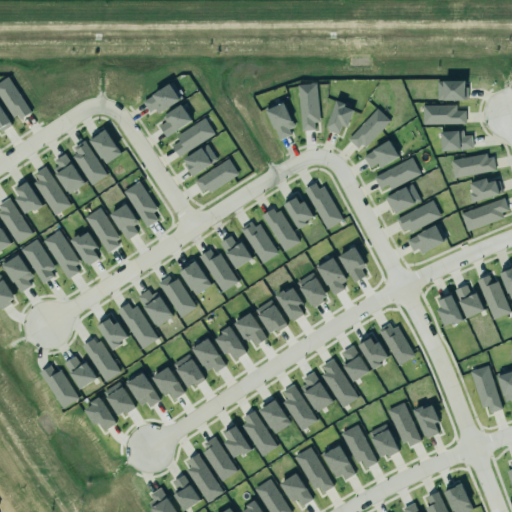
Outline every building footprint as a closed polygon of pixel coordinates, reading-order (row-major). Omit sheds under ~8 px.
[(0,94),(0,79),(8,75),(32,111),(17,120),(0,94)] [(437,81),(437,100),(465,100),(465,80),(437,81)] [(150,116),(180,100),(171,84),(142,100),(150,116)] [(314,130),(314,122),(318,122),(317,84),(298,84),(300,130),(314,130)] [(338,137),(343,124),(346,125),(353,108),(344,104),(346,100),(337,97),(325,128),(335,132),(334,135),(338,137)] [(277,138),(295,131),(284,103),(266,110),(277,138)] [(465,124),(465,110),(456,111),(456,105),(422,105),(423,124),(465,124)] [(0,132),(11,125),(0,106),(0,132)] [(165,136),(191,123),(183,107),(157,121),(165,136)] [(389,120),(376,108),(347,139),(360,151),(389,120)] [(179,140),(171,146),(178,157),(214,134),(204,118),(176,136),(179,140)] [(104,164),(121,154),(105,130),(89,140),(104,164)] [(472,150),(472,135),(463,136),(463,131),(441,131),(441,151),(472,150)] [(69,150),(92,185),(107,175),(84,140),(69,150)] [(369,168),(377,164),(379,168),(398,157),(389,141),(362,155),(369,168)] [(182,160),(191,176),(217,161),(207,145),(182,160)] [(83,185),(66,153),(50,162),(67,194),(83,185)] [(453,178),(496,170),(492,153),(450,161),(453,178)] [(373,177),(379,189),(387,185),(389,189),(420,174),(411,158),(373,177)] [(201,194),(238,177),(230,160),(193,178),(201,194)] [(28,174),(54,213),(70,202),(44,163),(28,174)] [(468,188),(470,187),(468,179),(486,173),(488,180),(497,176),(501,190),(472,199),(468,188)] [(152,211),(155,210),(141,181),(125,189),(143,228),(157,221),(152,211)] [(13,190),(24,215),(41,207),(29,182),(13,190)] [(306,189),(323,229),(341,221),(324,182),(306,189)] [(385,197),(394,215),(420,202),(411,184),(385,197)] [(312,220),(299,196),(284,204),(297,228),(312,220)] [(31,235),(9,198),(0,203),(0,216),(16,244),(31,235)] [(510,215),(504,198),(460,213),(465,230),(510,215)] [(403,235),(440,216),(432,201),(395,218),(403,235)] [(110,211),(126,238),(137,231),(132,224),(136,221),(125,203),(110,211)] [(280,251),(297,244),(280,207),(263,215),(280,251)] [(107,253),(121,244),(99,208),(84,217),(107,253)] [(256,219),(241,227),(260,263),(275,255),(256,219)] [(421,254),(444,242),(435,225),(406,240),(412,252),(418,248),(421,254)] [(0,250),(11,244),(0,226),(0,250)] [(58,230),(42,240),(66,279),(82,270),(58,230)] [(97,248),(88,230),(71,239),(85,266),(98,259),(93,249),(97,248)] [(235,242),(230,236),(219,242),(235,268),(251,259),(240,239),(235,242)] [(53,276),(49,271),(54,268),(35,239),(20,249),(42,283),(53,276)] [(336,253),(354,242),(366,263),(360,267),(364,274),(353,281),(336,253)] [(214,257),(210,249),(200,255),(219,292),(236,283),(221,253),(214,257)] [(332,294),(344,287),(337,276),(343,273),(332,254),(314,265),(332,294)] [(2,265),(19,293),(35,283),(17,255),(2,265)] [(194,296),(211,285),(195,261),(179,272),(194,296)] [(510,299),(511,298),(511,267),(499,273),(510,299)] [(297,281),(309,307),(326,299),(314,273),(297,281)] [(160,283),(177,318),(194,310),(177,274),(160,283)] [(0,308),(15,301),(1,275),(0,275),(0,308)] [(476,280),(493,320),(510,312),(496,281),(492,282),(488,275),(476,280)] [(483,311),(476,292),(470,294),(466,285),(454,290),(465,318),(483,311)] [(156,327),(171,316),(150,287),(135,298),(156,327)] [(276,296),(290,322),(303,314),(298,305),(301,303),(292,287),(276,296)] [(445,327),(462,320),(451,295),(438,301),(441,309),(437,310),(445,327)] [(254,310),(270,335),(286,325),(271,299),(254,310)] [(131,301),(116,310),(141,349),(156,339),(131,301)] [(233,322),(242,336),(248,333),(255,344),(267,337),(250,308),(234,318),(233,322)] [(126,340),(112,317),(97,326),(111,349),(126,340)] [(413,357),(393,321),(378,329),(398,365),(413,357)] [(229,352),(233,360),(245,354),(232,327),(214,336),(223,355),(229,352)] [(371,368),(387,360),(373,335),(358,343),(371,368)] [(104,382),(119,372),(96,337),(81,346),(104,382)] [(191,347),(207,374),(224,365),(208,338),(191,347)] [(341,351),(345,360),(342,362),(351,382),(368,374),(354,345),(341,351)] [(187,389),(204,379),(189,354),(172,363),(187,389)] [(96,379),(85,361),(80,364),(75,356),(64,363),(79,389),(96,379)] [(342,408),(357,398),(333,359),(317,368),(342,408)] [(63,409),(78,398),(59,370),(55,372),(50,365),(39,373),(63,409)] [(487,365),(469,371),(481,408),(487,406),(489,413),(501,409),(487,365)] [(169,393),(172,399),(183,394),(170,367),(152,375),(162,396),(169,393)] [(507,406),(511,405),(511,369),(498,374),(507,406)] [(127,380),(140,401),(145,401),(148,406),(159,399),(141,370),(127,380)] [(332,401),(314,374),(298,384),(316,412),(332,401)] [(298,431),(314,423),(295,384),(282,391),(286,400),(284,401),(298,431)] [(107,393),(117,411),(124,411),(133,406),(121,385),(107,393)] [(258,406),(274,431),(290,421),(275,396),(258,406)] [(94,426),(99,423),(103,431),(115,423),(100,398),(83,408),(94,426)] [(420,441),(403,402),(387,409),(405,448),(420,441)] [(438,422),(432,404),(414,410),(424,438),(438,433),(434,423),(438,422)] [(277,444),(261,455),(240,423),(242,417),(247,412),(253,408),(277,444)] [(224,430),(235,422),(252,445),(243,451),(241,449),(233,455),(223,441),(229,437),(224,430)] [(369,430),(380,454),(385,452),(386,454),(396,449),(384,423),(369,430)] [(364,468),(376,463),(357,424),(340,432),(355,464),(361,461),(364,468)] [(237,468),(213,432),(201,440),(205,447),(201,449),(220,479),(237,468)] [(353,473),(340,445),(322,453),(336,481),(353,473)] [(317,496),(333,487),(309,447),(294,455),(317,496)] [(182,463),(207,502),(222,492),(197,453),(182,463)] [(312,499),(296,473),(281,482),(296,508),(312,499)] [(172,482),(177,491),(173,493),(184,511),(200,501),(183,475),(172,482)] [(270,511),(254,486),(269,476),(292,511),(290,511),(270,511)] [(452,511),(468,511),(473,510),(461,484),(443,492),(452,511)] [(176,511),(160,487),(145,497),(154,511),(176,511)] [(423,498),(427,511),(446,511),(440,492),(423,498)] [(238,511),(261,511),(255,501),(238,511)] [(403,511),(418,511),(414,503),(401,509),(403,511)]
